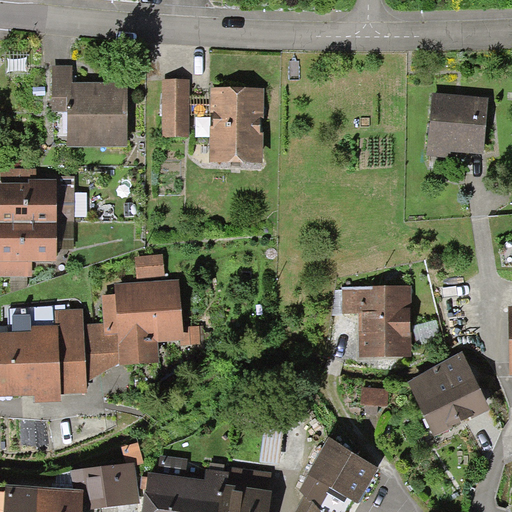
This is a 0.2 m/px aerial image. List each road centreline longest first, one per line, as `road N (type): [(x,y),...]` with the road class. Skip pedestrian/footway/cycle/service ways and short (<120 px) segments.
road 1 (residential): [(368,36),(0,11)]
road 2 (residential): [(511,29),(368,36)]
